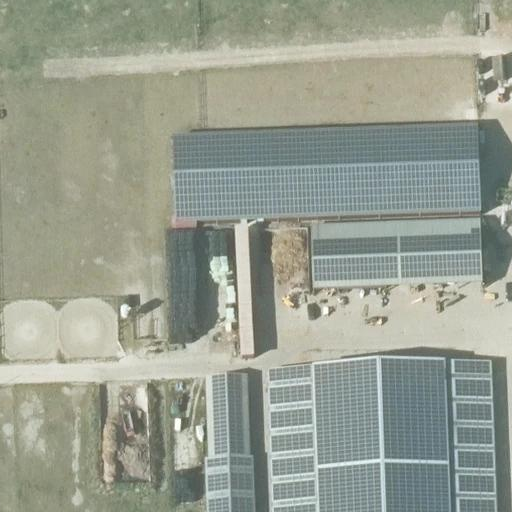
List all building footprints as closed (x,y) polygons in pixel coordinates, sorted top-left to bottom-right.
[(175,229),(476,214),(475,124),(171,141),(175,229)] [(313,296),(482,290),(480,225),(310,231),(313,296)] [(129,311),(129,301),(119,301),(119,311),(129,311)] [(491,511),(487,371),(276,378),(280,511),(491,511)] [(250,511),(246,380),(204,382),(209,511),(250,511)]
